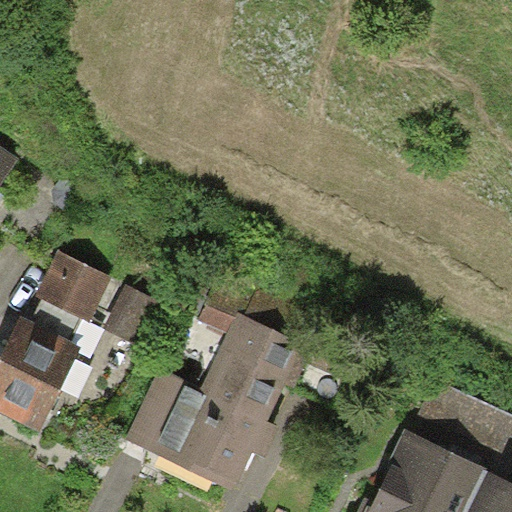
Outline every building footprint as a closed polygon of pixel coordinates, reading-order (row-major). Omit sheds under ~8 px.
[(0,176),(12,161),(0,152),(0,176)] [(106,275),(60,253),(35,307),(68,322),(76,305),(89,311),(106,275)] [(166,310),(124,287),(104,325),(135,342),(147,320),(158,325),(166,310)] [(0,403),(39,421),(76,340),(17,313),(0,350),(0,403)] [(233,315),(201,390),(218,415),(199,462),(227,482),(294,350),(233,315)] [(201,390),(161,369),(136,433),(199,462),(218,415),(201,390)] [(474,511),(487,484),(406,446),(375,511),(474,511)] [(511,511),(511,495),(487,484),(474,511),(511,511)]
